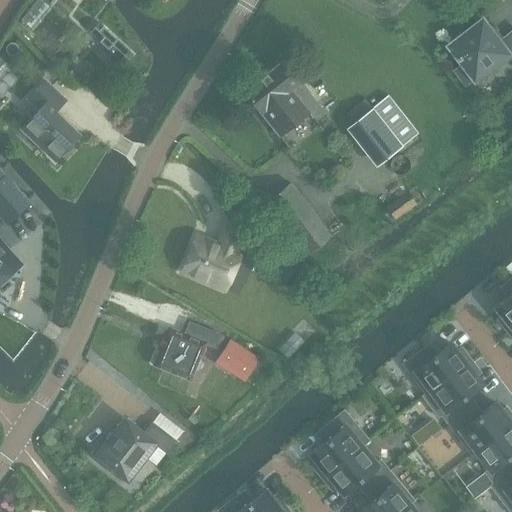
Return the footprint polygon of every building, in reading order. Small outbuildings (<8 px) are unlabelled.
[(477,80),(511,52),(511,32),(501,41),(485,20),(465,36),(462,33),(452,40),(455,43),(451,46),(465,64),(455,71),(467,85),(476,78),(477,80)] [(98,23),(89,33),(124,66),(133,56),(98,23)] [(260,114),(300,83),(282,61),(281,62),(281,63),(266,74),(259,79),(260,79),(244,91),(243,92),(260,114)] [(61,123),(55,117),(57,116),(53,112),(64,101),(44,82),(27,99),(39,110),(21,129),(54,161),(78,136),(63,121),(61,123)] [(321,110),(300,83),(260,114),(279,137),(308,114),(312,118),(321,110)] [(417,134),(387,96),(349,126),(379,164),(417,134)] [(0,171),(0,217),(6,225),(29,204),(0,171)] [(330,236),(290,184),(265,203),(305,256),(306,255),(318,270),(341,252),(329,237),(330,236)] [(394,220),(416,204),(407,191),(385,207),(394,220)] [(227,294),(243,258),(237,256),(244,240),(227,233),(221,249),(199,239),(183,275),(227,294)] [(0,283),(20,265),(6,249),(4,250),(0,245),(0,242),(0,283)] [(511,277),(511,261),(503,270),(510,279),(511,277)] [(506,332),(511,327),(511,277),(510,279),(504,285),(511,295),(494,309),(501,317),(497,320),(497,319),(496,320),(506,332)] [(205,343),(168,329),(166,333),(164,332),(157,350),(159,350),(153,366),(190,381),(193,372),(197,370),(200,363),(199,359),(205,343)] [(259,359),(229,340),(214,363),(244,383),(259,359)] [(424,394),(470,360),(461,348),(460,349),(457,352),(450,344),(432,358),(425,347),(402,364),(424,394)] [(463,398),(481,385),(475,376),(478,374),(479,374),(480,373),(470,360),(424,394),(422,396),(445,427),(470,408),(463,398)] [(471,455),(474,452),(511,424),(511,415),(506,408),(505,409),(502,412),(495,404),(477,417),(470,408),(445,427),(449,433),(452,431),(471,455)] [(322,480),(362,446),(368,441),(343,411),(319,431),(327,442),(309,455),(316,463),(313,466),(312,466),(311,467),(322,480)] [(126,480),(154,444),(165,453),(175,441),(151,423),(143,434),(124,420),(96,456),(126,480)] [(511,463),(508,458),(511,454),(511,424),(474,452),(488,470),(484,473),(492,484),(511,468),(511,463)] [(420,429),(411,436),(419,446),(428,439),(420,429)] [(389,471),(379,460),(376,463),(362,446),(322,480),(331,491),(332,490),(335,487),(342,495),(359,480),(367,489),(389,471)] [(511,511),(511,468),(492,484),(489,486),(508,511),(511,511)] [(399,511),(409,504),(413,501),(389,471),(367,489),(375,499),(358,511),(399,511)] [(217,511),(277,511),(285,506),(276,494),(274,495),(275,496),(271,499),(265,490),(247,504),(240,494),(217,511)]
